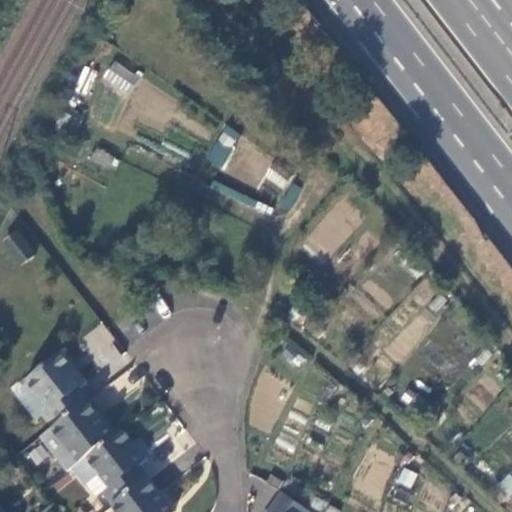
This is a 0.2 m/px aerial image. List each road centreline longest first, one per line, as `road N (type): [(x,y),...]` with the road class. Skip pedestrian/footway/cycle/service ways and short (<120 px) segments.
road 1 (track): [(106,138),(285,234),(254,338),(193,350)]
road 2 (track): [(264,313),(498,511)]
road 3 (trunk): [(361,0),(511,193)]
road 4 (residential): [(193,350),(226,467),(227,511)]
